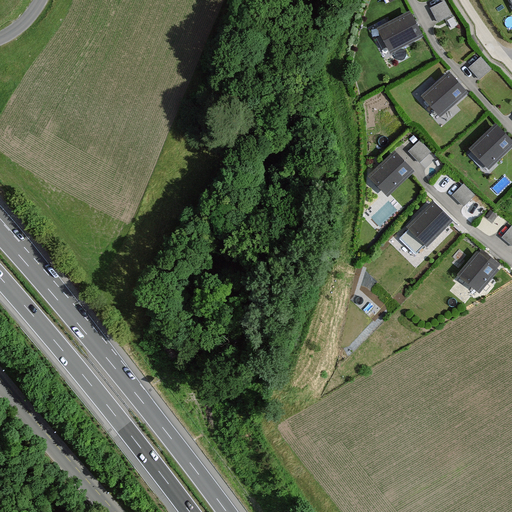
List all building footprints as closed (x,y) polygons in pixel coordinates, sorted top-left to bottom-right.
[(444,2),(430,9),(438,24),(451,16),(444,2)] [(411,11),(379,29),(393,54),(425,36),(411,11)] [(481,58),(469,68),(479,80),(491,70),(481,58)] [(451,71),(423,96),(442,117),(470,93),(451,71)] [(511,138),(497,124),(471,149),(491,170),(511,148),(511,138)] [(430,152),(419,142),(408,153),(419,164),(430,152)] [(395,152),(368,177),(387,198),(414,172),(395,152)] [(475,196),(464,185),(452,197),(464,208),(475,196)] [(434,202),(408,230),(428,249),(454,221),(434,202)] [(511,227),(502,238),(511,246),(511,227)] [(502,266),(479,249),(459,276),(482,293),(502,266)]
